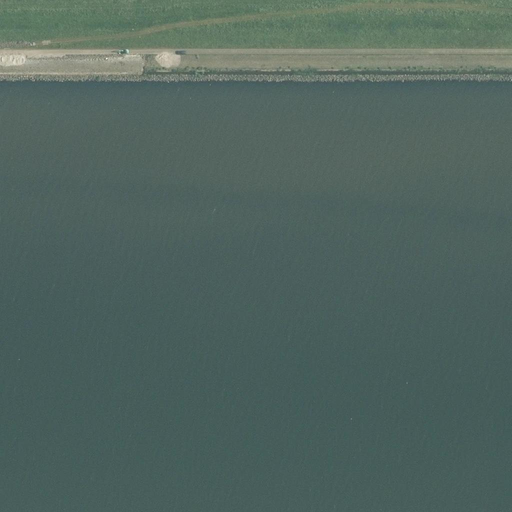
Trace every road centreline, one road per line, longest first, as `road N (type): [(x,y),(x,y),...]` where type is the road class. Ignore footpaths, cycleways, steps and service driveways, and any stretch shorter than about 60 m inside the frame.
road 1 (track): [(0,44),(339,6),(511,9)]
road 2 (unclassified): [(0,50),(511,49)]
